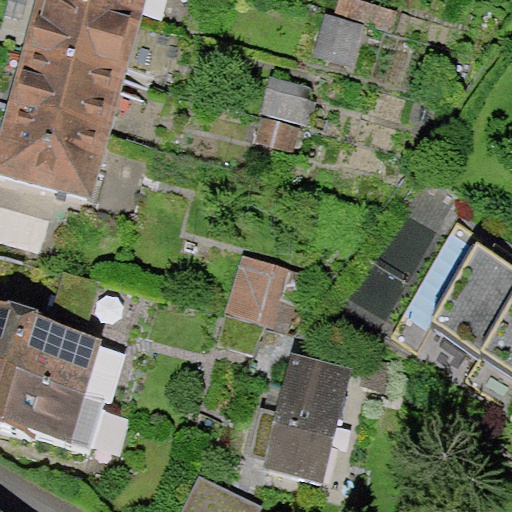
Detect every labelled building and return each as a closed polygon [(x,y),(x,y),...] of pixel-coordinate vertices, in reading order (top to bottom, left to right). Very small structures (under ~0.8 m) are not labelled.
[(151,0),(48,0),(2,178),(98,203),(151,0)] [(511,270),(481,256),(420,356),(511,420),(511,270)] [(291,274),(244,261),(217,353),(264,367),(291,274)] [(106,297),(64,282),(52,318),(94,333),(106,297)] [(0,434),(78,458),(112,345),(0,310),(0,434)] [(351,369),(289,358),(266,479),(328,491),(351,369)] [(261,511),(203,485),(190,511),(261,511)]
